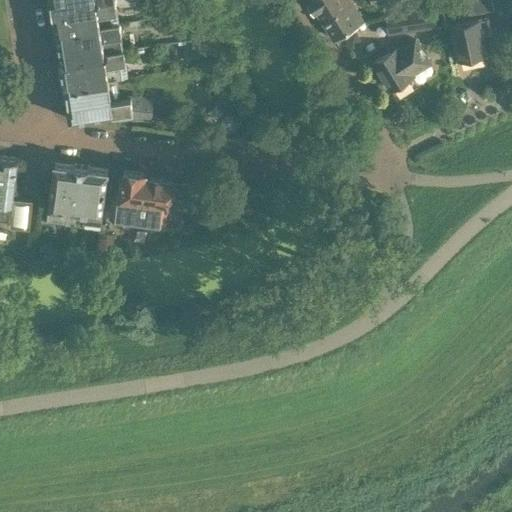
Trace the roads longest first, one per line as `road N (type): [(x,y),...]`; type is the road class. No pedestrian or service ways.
road 1 (unclassified): [(0,410),(275,363),(374,317)]
road 2 (residential): [(389,179),(45,136)]
road 3 (unclassified): [(389,179),(368,116),(298,0)]
road 4 (unclassified): [(374,317),(511,195)]
road 5 (unclassified): [(374,317),(404,249),(406,225),(389,179)]
road 6 (residential): [(45,136),(22,0)]
road 7 (unclassified): [(511,177),(389,179)]
